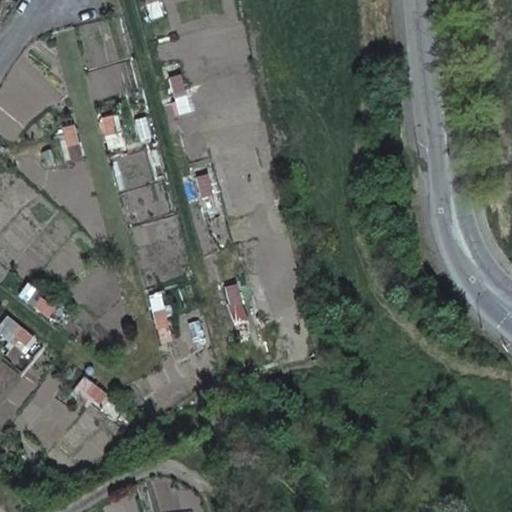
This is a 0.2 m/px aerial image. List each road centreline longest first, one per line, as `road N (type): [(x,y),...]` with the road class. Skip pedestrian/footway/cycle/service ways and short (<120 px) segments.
road 1 (tertiary): [(511,312),(468,267),(453,205),(434,0)]
road 2 (track): [(208,511),(204,492),(175,467),(136,473),(71,511)]
